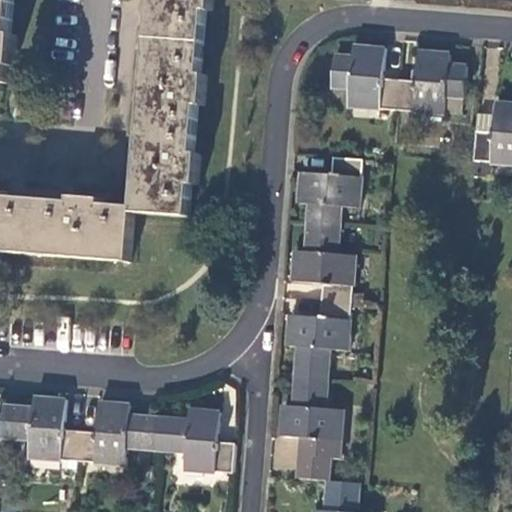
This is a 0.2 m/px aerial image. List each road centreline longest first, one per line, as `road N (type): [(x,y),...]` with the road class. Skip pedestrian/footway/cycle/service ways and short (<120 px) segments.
road 1 (residential): [(511,38),(331,28),(282,69),(263,299),(239,343)]
road 2 (residential): [(239,343),(205,366),(156,380),(0,367)]
road 3 (residential): [(0,151),(62,151),(82,136),(97,0)]
road 4 (residential): [(253,511),(263,376),(239,343)]
